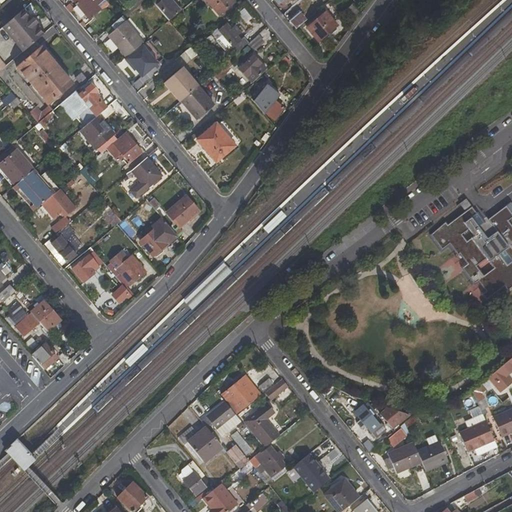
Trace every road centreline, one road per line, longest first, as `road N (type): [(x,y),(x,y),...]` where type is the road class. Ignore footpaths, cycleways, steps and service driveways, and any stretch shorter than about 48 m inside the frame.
road 1 (residential): [(511,134),(255,328)]
road 2 (residential): [(44,0),(223,211)]
road 3 (residential): [(255,328),(402,511)]
road 4 (residential): [(108,339),(197,252),(223,211)]
road 5 (residential): [(255,328),(132,448)]
road 6 (residential): [(0,214),(108,339)]
road 7 (residential): [(223,211),(324,81)]
road 8 (residential): [(0,440),(108,339)]
